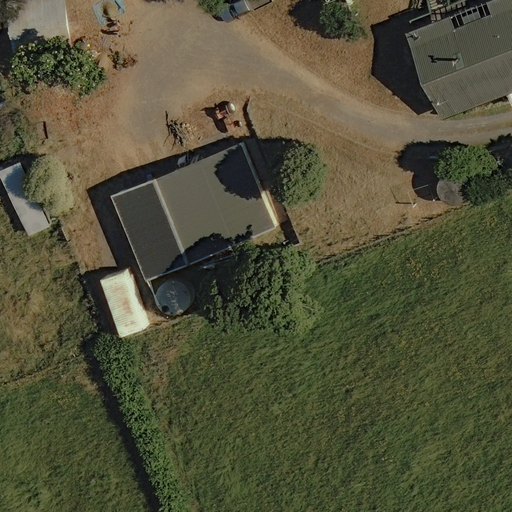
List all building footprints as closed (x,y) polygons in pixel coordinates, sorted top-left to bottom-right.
[(83,42),(77,0),(11,0),(19,51),(83,42)] [(511,91),(511,0),(493,0),(499,14),(466,27),(462,15),(419,31),(451,115),(511,91)] [(34,154),(0,169),(0,177),(27,240),(64,223),(34,154)] [(122,197),(151,274),(201,256),(209,278),(251,263),(214,163),(122,197)] [(440,196),(441,201),(444,204),(447,208),(450,210),(454,213),(458,214),(463,215),(467,214),(472,214),(476,212),(479,210),(483,207),(486,203),(488,199),(489,195),(490,191),(489,186),(489,182),(487,178),(485,174),(482,171),(478,168),(474,166),(470,164),(466,164),(461,164),(457,165),(453,166),(449,169),(446,172),(443,175),(441,179),(439,183),(439,188),(439,192),(440,196)]
